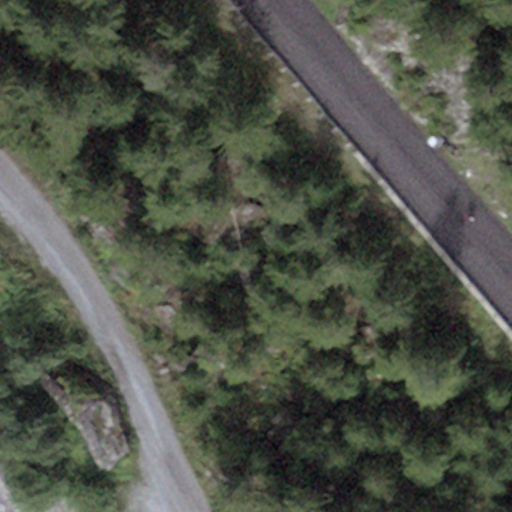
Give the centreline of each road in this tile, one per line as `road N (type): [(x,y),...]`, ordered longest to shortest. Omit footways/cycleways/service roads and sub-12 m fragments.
road 1 (track): [(0,178),(81,282),(189,511)]
road 2 (secondary): [(266,0),(511,282)]
